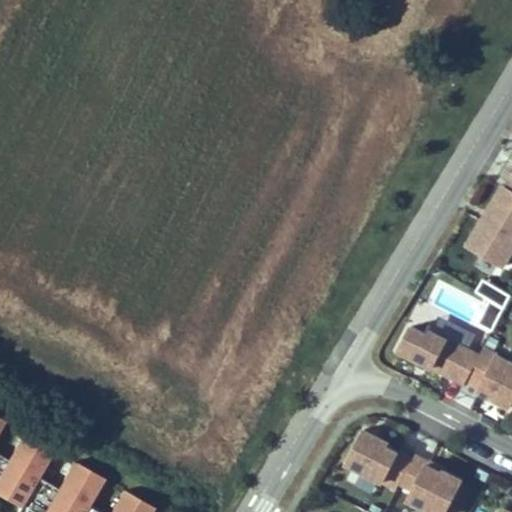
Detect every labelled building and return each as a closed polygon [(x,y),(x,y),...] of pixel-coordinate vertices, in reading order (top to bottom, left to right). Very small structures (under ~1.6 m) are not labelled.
[(511,175),(510,174),(473,233),(486,242),(479,254),(496,265),(504,252),(509,255),(511,250),(511,175)] [(482,280),(475,293),(502,308),(510,296),(482,280)] [(467,380),(481,354),(432,329),(430,334),(412,324),(400,348),(430,364),(466,383),(467,380)] [(511,359),(486,346),(481,354),(467,380),(481,387),(482,385),(497,393),(495,397),(510,405),(511,401),(511,365),(511,363),(511,359)] [(0,491),(22,505),(17,511),(25,511),(32,500),(49,509),(47,511),(146,511),(152,503),(125,487),(109,511),(107,511),(87,502),(102,473),(75,458),(59,484),(37,472),(51,445),(24,430),(9,456),(0,450),(0,420),(2,417),(0,415),(0,491)] [(351,466),(394,487),(396,483),(409,459),(379,443),(380,441),(361,431),(348,455),(355,459),(351,466)] [(431,511),(441,511),(459,479),(441,469),(440,472),(424,464),(426,461),(411,454),(409,459),(396,483),(410,489),(405,498),(431,511)]
